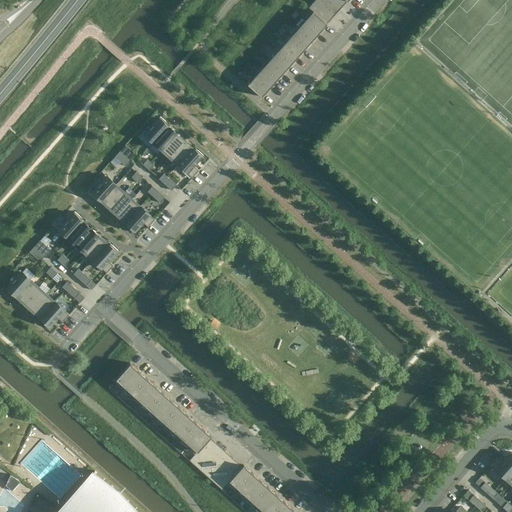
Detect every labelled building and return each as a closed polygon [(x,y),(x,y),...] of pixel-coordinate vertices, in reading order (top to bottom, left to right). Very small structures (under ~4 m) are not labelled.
[(334,15),(319,0),(314,0),(308,7),(313,11),(247,84),(261,96),(334,15)] [(347,0),(319,0),(334,15),(347,0)] [(149,125),(142,133),(153,143),(168,126),(166,124),(167,123),(160,116),(151,127),(149,125)] [(168,126),(153,143),(161,150),(176,133),(168,126)] [(176,133),(161,150),(169,157),(184,141),(176,133)] [(184,141),(169,157),(177,164),(192,148),(184,141)] [(125,145),(120,150),(130,160),(135,154),(125,145)] [(194,150),(192,148),(177,164),(192,177),(199,170),(193,165),(203,155),(196,148),(194,150)] [(120,150),(115,156),(125,165),(130,160),(120,150)] [(116,184),(105,174),(98,182),(100,183),(90,194),(97,200),(99,199),(101,201),(116,184)] [(176,185),(166,176),(162,181),(171,190),(176,185)] [(116,184),(101,201),(109,208),(124,191),(116,184)] [(164,197),(155,189),(151,194),(160,202),(164,197)] [(124,191),(109,208),(117,215),(132,199),(124,191)] [(132,199),(117,215),(125,222),(140,206),(132,199)] [(140,206),(125,222),(127,224),(126,226),(133,232),(142,222),(148,227),(154,219),(140,206)] [(65,222),(60,217),(53,225),(68,238),(83,221),(77,216),(78,215),(75,211),(65,222)] [(83,221),(68,238),(76,245),(91,228),(83,221)] [(91,228),(76,245),(84,252),(99,236),(91,228)] [(99,236),(84,252),(92,259),(107,243),(99,236)] [(40,240),(35,246),(45,255),(50,249),(40,240)] [(107,243),(92,259),(106,272),(113,265),(108,260),(117,250),(110,243),(109,245),(107,243)] [(35,246),(29,251),(40,261),(45,255),(35,246)] [(28,277),(19,269),(12,277),(14,278),(5,289),(12,295),(13,294),(28,277)] [(90,280),(81,271),(77,276),(86,285),(90,280)] [(38,286),(28,277),(13,294),(23,303),(38,286)] [(79,292),(70,284),(65,289),(75,297),(79,292)] [(46,294),(38,286),(23,303),(32,310),(46,294)] [(57,303),(46,294),(32,310),(42,320),(57,303)] [(69,314),(57,303),(42,320),(41,321),(48,327),(57,317),(62,322),(69,314)] [(124,387),(138,370),(130,363),(116,379),(124,387)] [(138,370),(124,387),(132,394),(146,378),(138,370)] [(146,378),(132,394),(140,401),(154,385),(146,378)] [(154,385),(140,401),(148,408),(162,392),(154,385)] [(162,392),(148,408),(156,415),(171,399),(162,392)] [(171,399),(156,415),(164,423),(179,406),(171,399)] [(179,406),(164,423),(172,430),(187,414),(179,406)] [(187,414),(172,430),(180,437),(195,421),(187,414)] [(195,421),(180,437),(188,444),(203,428),(195,421)] [(211,436),(203,428),(188,444),(196,451),(197,452),(210,437),(211,436)] [(242,466),(210,437),(197,452),(196,451),(189,460),(222,489),(229,481),(229,480),(242,466)] [(505,478),(511,470),(511,452),(502,462),(497,458),(490,465),(505,478)] [(237,488),(252,472),(243,464),(242,466),(229,480),(229,481),(237,488)] [(134,511),(116,496),(119,492),(119,491),(115,495),(92,474),(95,470),(94,470),(90,474),(91,474),(56,511),(134,511)] [(252,472),(237,488),(245,495),(260,479),(252,472)] [(11,488),(16,482),(10,477),(11,475),(10,474),(6,484),(14,491),(14,490),(11,488)] [(260,479),(245,495),(253,502),(268,486),(260,479)] [(485,482),(480,487),(489,495),(494,490),(485,482)] [(268,486),(253,502),(261,509),(276,493),(268,486)] [(497,493),(494,490),(489,495),(493,498),(497,493)] [(276,493),(261,509),(264,511),(273,511),(284,501),(276,493)] [(484,504),(473,494),(469,499),(479,509),(484,504)] [(284,501),(273,511),(287,511),(292,508),(284,501)]
